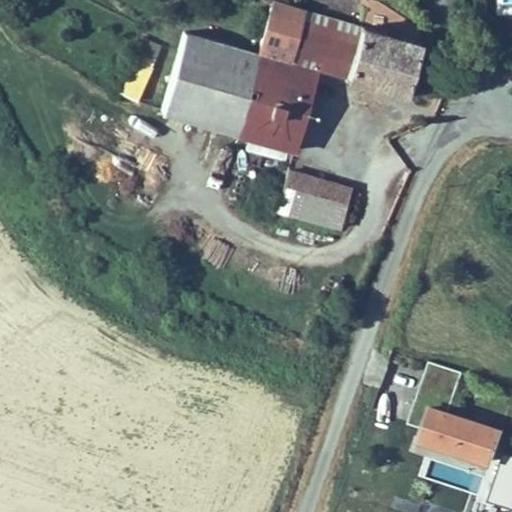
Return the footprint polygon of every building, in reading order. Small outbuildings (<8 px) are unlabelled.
[(421,48),(270,4),(255,56),(230,139),(295,158),(319,77),(405,102),(421,48)] [(255,56),(183,35),(158,118),(230,139),(255,56)] [(160,47),(141,39),(135,54),(155,61),(160,47)] [(352,192),(286,173),(274,215),(340,234),(352,192)] [(460,377),(426,365),(405,428),(416,432),(412,443),(489,469),(501,432),(447,413),(460,377)] [(488,496),(511,504),(511,450),(505,448),(488,496)]
